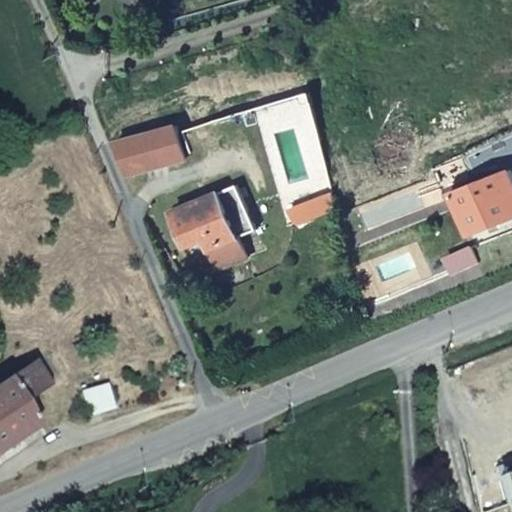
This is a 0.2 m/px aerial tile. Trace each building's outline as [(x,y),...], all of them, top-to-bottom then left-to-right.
[(180,119),(162,124),(172,158),(189,153),(180,119)] [(162,124),(136,132),(146,165),(172,158),(162,124)] [(136,132),(116,139),(128,170),(146,165),(136,132)] [(467,228),(511,215),(511,169),(456,186),(467,228)] [(219,263),(249,251),(241,231),(259,224),(242,180),(175,205),(188,239),(207,232),(219,263)] [(334,188),(293,204),(299,218),(337,203),(334,188)] [(48,381),(56,376),(50,367),(42,373),(35,361),(0,384),(0,453),(44,424),(28,399),(50,385),(48,381)]
